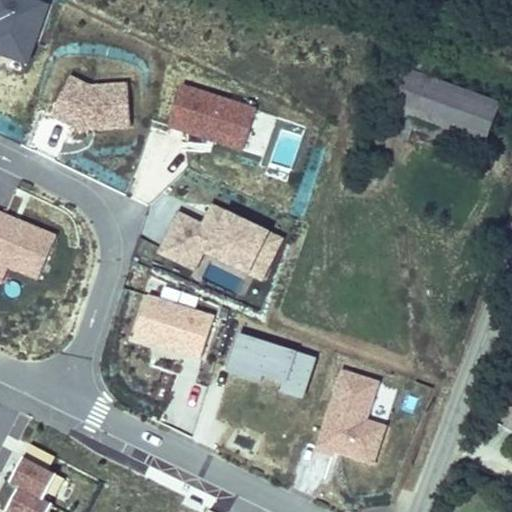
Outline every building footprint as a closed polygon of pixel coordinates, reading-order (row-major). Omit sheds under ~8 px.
[(0,0),(0,57),(14,62),(34,4),(23,0),(0,0)] [(412,126),(480,150),(498,102),(427,76),(434,57),(409,48),(379,132),(406,141),(412,126)] [(116,126),(114,84),(76,86),(56,76),(37,114),(68,129),(116,126)] [(228,150),(242,110),(168,86),(155,126),(228,150)] [(246,153),(261,157),(268,130),(253,126),(246,153)] [(233,273),(253,233),(198,206),(189,225),(165,214),(146,252),(180,269),(188,251),(233,273)] [(0,218),(0,267),(24,277),(42,236),(0,218)] [(247,279),(266,240),(253,233),(233,273),(247,279)] [(185,359),(199,317),(133,295),(119,337),(185,359)] [(299,360),(225,336),(213,371),(245,381),(247,375),(270,382),(267,391),(286,398),(299,360)] [(350,422),(362,383),(327,372),(301,451),(316,456),(318,451),(357,464),(369,428),(350,422)] [(7,481),(16,486),(3,510),(6,511),(45,511),(50,503),(41,498),(54,474),(21,456),(7,481)] [(187,506),(197,511),(201,503),(191,498),(187,506)]
